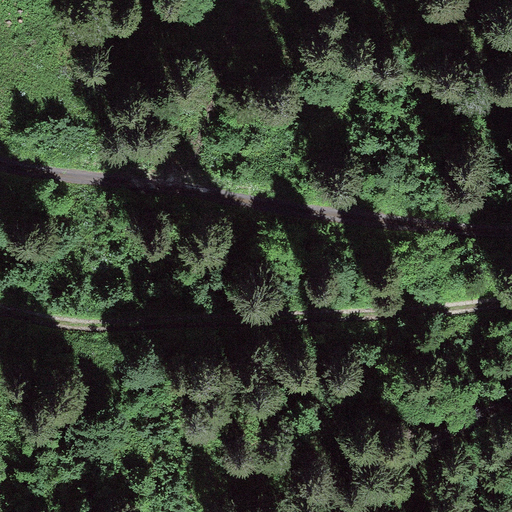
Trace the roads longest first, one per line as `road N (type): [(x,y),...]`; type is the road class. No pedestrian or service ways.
road 1 (unclassified): [(511,231),(361,218),(0,162)]
road 2 (track): [(0,307),(109,320),(511,301)]
road 3 (track): [(511,455),(439,462),(339,511)]
